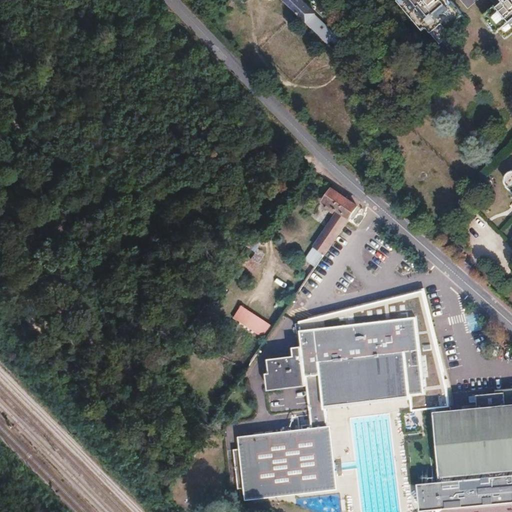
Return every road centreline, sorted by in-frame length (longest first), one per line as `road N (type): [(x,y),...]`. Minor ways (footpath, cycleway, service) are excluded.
road 1 (tertiary): [(371,199),(167,0)]
road 2 (tertiary): [(371,199),(511,325)]
